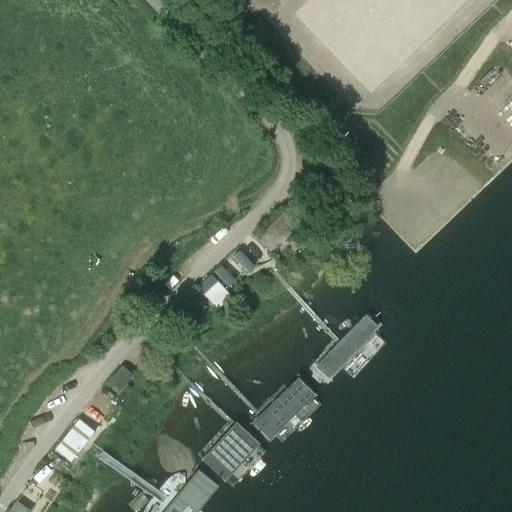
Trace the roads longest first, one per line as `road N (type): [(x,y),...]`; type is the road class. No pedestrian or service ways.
road 1 (residential): [(0,511),(101,375),(261,212),(285,185),(289,166)]
road 2 (unclassified): [(289,166),(277,129),(151,0)]
